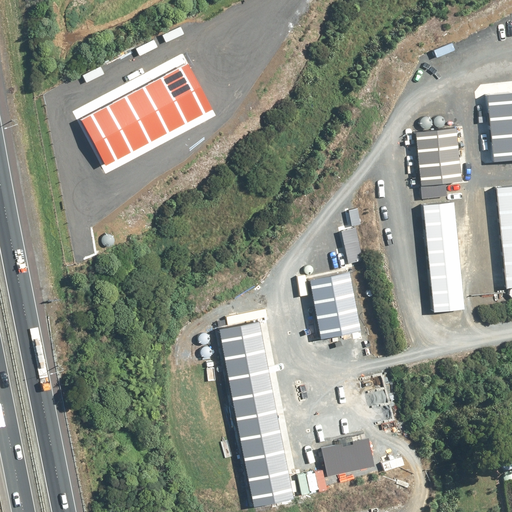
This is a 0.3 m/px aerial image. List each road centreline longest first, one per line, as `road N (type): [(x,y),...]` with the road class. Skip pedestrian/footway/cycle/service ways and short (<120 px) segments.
road 1 (motorway): [(0,183),(64,511)]
road 2 (motorway): [(24,511),(0,385)]
